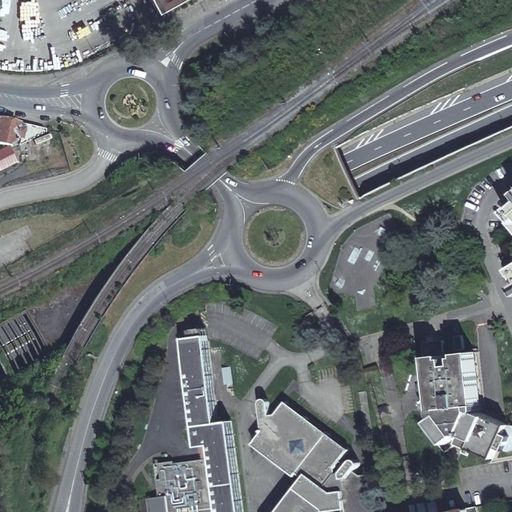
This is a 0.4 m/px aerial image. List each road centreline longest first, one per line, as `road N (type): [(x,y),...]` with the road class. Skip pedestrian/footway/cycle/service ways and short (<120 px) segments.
road 1 (trunk): [(0,364),(205,250),(511,116)]
road 2 (trunk): [(511,91),(191,227),(0,333)]
road 3 (trunk): [(511,37),(325,132),(284,186)]
road 4 (secondary): [(73,484),(94,404),(135,319),(190,276)]
road 5 (secondary): [(323,233),(511,142)]
road 6 (secondary): [(284,186),(242,192),(181,140),(165,84)]
road 7 (secondary): [(120,135),(173,148),(232,203),(227,240)]
road 8 (residential): [(511,309),(482,240),(490,189),(511,179)]
road 9 (unclassified): [(120,135),(89,177),(0,201)]
